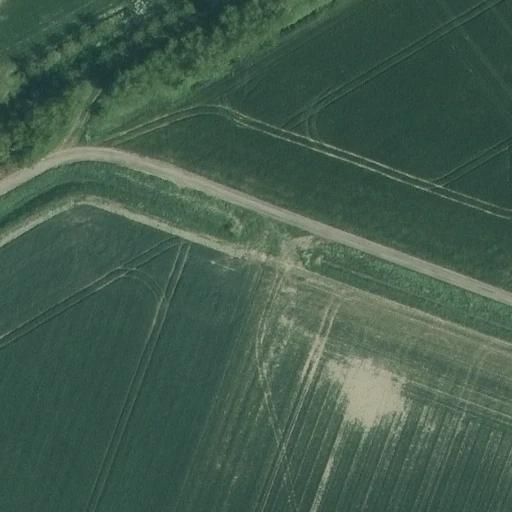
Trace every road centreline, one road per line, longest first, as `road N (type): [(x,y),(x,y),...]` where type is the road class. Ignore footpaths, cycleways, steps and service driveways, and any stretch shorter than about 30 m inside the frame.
road 1 (track): [(511,301),(151,170),(70,151)]
road 2 (track): [(70,151),(75,123),(110,69),(230,0)]
